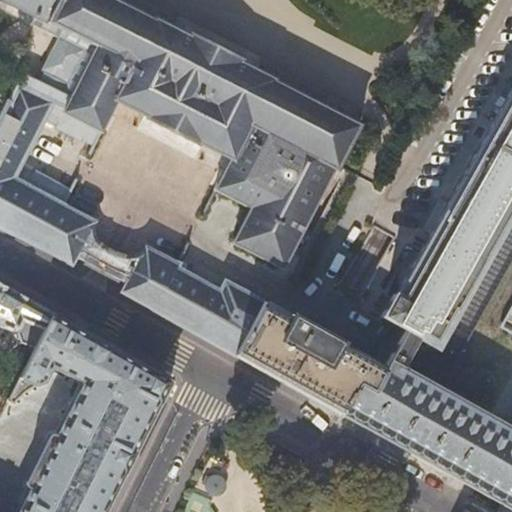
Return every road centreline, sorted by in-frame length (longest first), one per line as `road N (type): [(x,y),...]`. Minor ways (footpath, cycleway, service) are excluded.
road 1 (residential): [(207,371),(445,504)]
road 2 (residential): [(0,259),(207,371)]
road 3 (residential): [(138,511),(207,371)]
